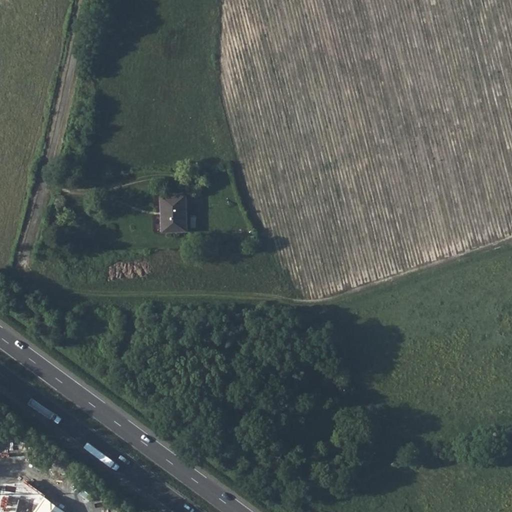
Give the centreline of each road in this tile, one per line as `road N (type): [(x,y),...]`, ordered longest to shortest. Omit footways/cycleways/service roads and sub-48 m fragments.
road 1 (trunk): [(237,511),(0,336)]
road 2 (residential): [(23,258),(85,0)]
road 3 (trunk): [(0,374),(187,511)]
